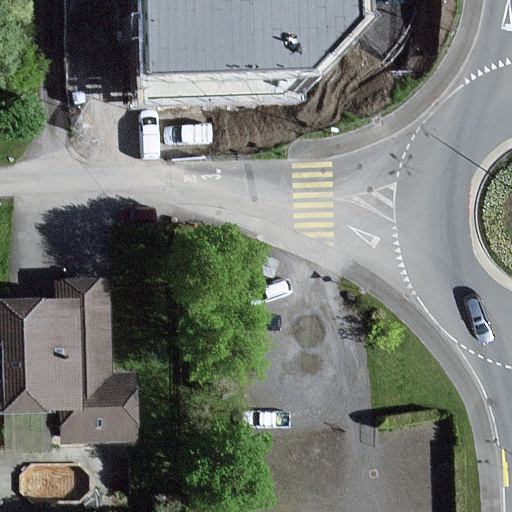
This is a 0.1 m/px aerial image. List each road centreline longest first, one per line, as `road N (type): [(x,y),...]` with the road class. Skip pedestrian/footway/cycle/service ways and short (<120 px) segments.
road 1 (residential): [(324,195),(0,181)]
road 2 (residential): [(324,195),(447,274)]
road 3 (residential): [(452,144),(324,195)]
road 4 (primary): [(452,144),(430,208),(447,274)]
